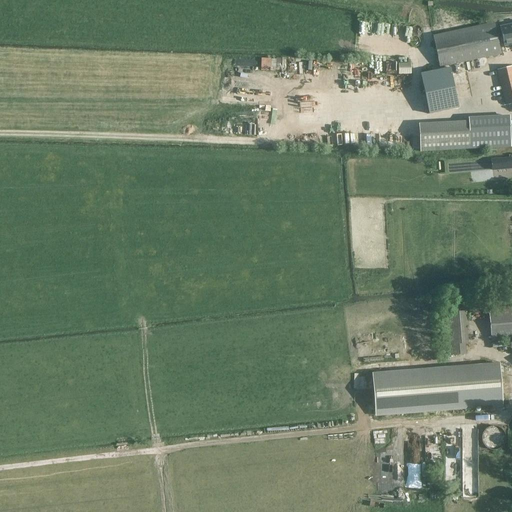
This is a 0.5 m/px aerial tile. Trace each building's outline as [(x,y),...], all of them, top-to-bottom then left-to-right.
[(439,67),(500,54),(493,23),(432,36),(439,67)] [(511,24),(499,27),(503,43),(508,42),(509,45),(511,44),(511,24)] [(298,69),(307,69),(307,58),(295,58),(295,64),(298,64),(298,69)] [(399,62),(399,72),(412,71),(412,62),(399,62)] [(506,106),(511,104),(511,66),(497,70),(506,106)] [(428,114),(457,108),(449,68),(420,75),(428,114)] [(468,119),(468,124),(418,126),(419,152),(511,147),(509,117),(468,119)] [(511,168),(511,156),(492,157),(492,169),(511,168)] [(491,340),(511,338),(511,307),(488,309),(491,340)] [(464,344),(467,344),(465,312),(444,313),(448,355),(465,354),(464,344)] [(374,414),(504,403),(500,363),(370,374),(374,414)] [(504,443),(505,441),(505,438),(505,436),(504,433),(503,431),(501,429),(499,428),(496,427),(494,426),(491,427),(489,427),(486,428),(484,430),(483,432),(482,434),(481,437),(481,439),(481,442),(482,444),(483,446),(485,448),(487,450),(490,451),(492,451),(495,451),(497,450),(500,449),(502,448),(503,446),(504,443)] [(465,497),(480,496),(477,428),(447,429),(449,483),(464,482),(465,497)]
